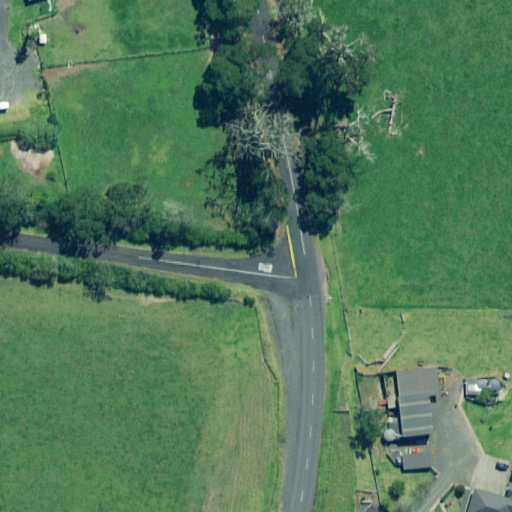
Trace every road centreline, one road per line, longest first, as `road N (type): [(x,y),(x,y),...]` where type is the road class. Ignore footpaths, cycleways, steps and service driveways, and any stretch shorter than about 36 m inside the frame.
road 1 (unclassified): [(0,237),(308,276)]
road 2 (unclassified): [(259,0),(308,276)]
road 3 (unclassified): [(301,511),(314,381),(308,276)]
